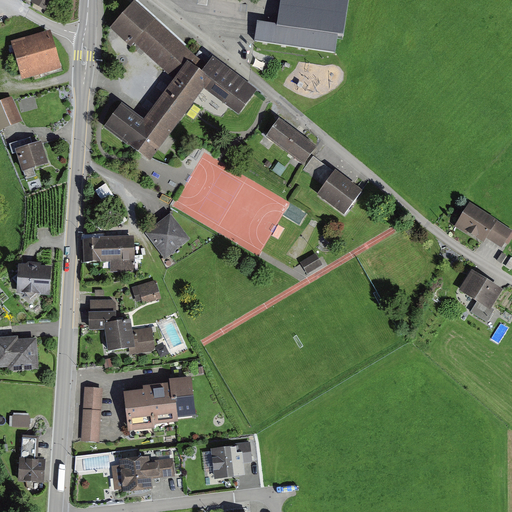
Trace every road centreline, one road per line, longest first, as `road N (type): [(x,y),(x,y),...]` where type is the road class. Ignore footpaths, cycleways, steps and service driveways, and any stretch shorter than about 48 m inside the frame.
road 1 (tertiary): [(86,34),(55,511)]
road 2 (track): [(154,0),(432,229),(511,281)]
road 3 (residential): [(278,511),(257,495),(111,511)]
